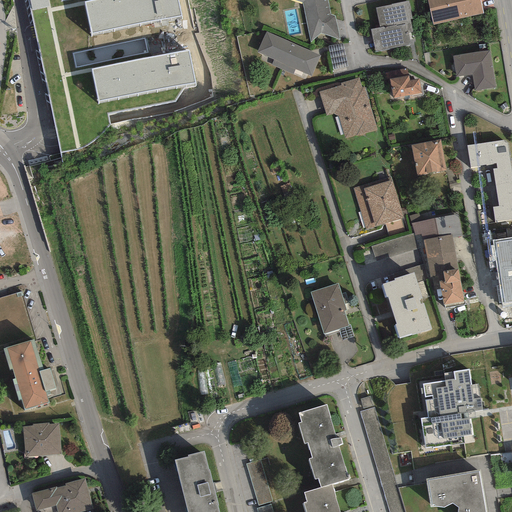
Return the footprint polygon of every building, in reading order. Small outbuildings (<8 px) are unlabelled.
[(27,0),(59,153),(79,149),(110,125),(108,111),(174,101),(183,85),(176,52),(169,18),(164,0),(27,0)] [(294,0),(302,3),(310,42),(320,33),(339,40),(334,16),(330,15),(327,0),(294,0)] [(391,5),(375,8),(379,28),(370,30),(375,52),(410,45),(408,33),(412,32),(410,19),(412,19),(408,0),(391,4),(391,5)] [(479,0),(427,0),(433,25),(483,12),(479,0)] [(294,44),(266,32),(257,52),(273,60),(271,65),(282,70),(294,44)] [(320,56),(294,44),(282,70),(292,75),(295,69),(311,77),(320,56)] [(346,69),(345,44),(331,44),(332,70),(346,69)] [(490,50),(452,56),(456,77),(472,75),(474,91),(495,88),(490,50)] [(407,68),(388,72),(393,98),(421,93),(419,79),(409,81),(407,68)] [(388,79),(387,73),(365,77),(371,95),(376,93),(374,82),(388,79)] [(358,78),(340,83),(341,86),(318,92),(327,116),(333,114),(338,117),(345,139),(377,130),(364,87),(361,88),(358,78)] [(441,139),(411,145),(417,176),(446,170),(441,139)] [(511,176),(506,139),(467,145),(470,167),(496,163),(496,168),(493,169),(498,206),(492,207),(494,222),(511,219),(511,176)] [(391,177),(353,188),(366,230),(385,224),(400,219),(403,218),(391,177)] [(458,214),(411,223),(415,236),(422,235),(423,241),(452,236),(452,238),(462,235),(458,214)] [(385,224),(389,237),(405,232),(400,219),(385,224)] [(413,233),(371,247),(375,262),(418,249),(413,233)] [(452,238),(452,236),(423,241),(429,277),(443,275),(443,272),(457,269),(452,238)] [(511,240),(495,243),(503,304),(511,302),(511,240)] [(416,265),(420,280),(427,278),(423,263),(416,265)] [(463,301),(457,269),(443,272),(443,275),(444,280),(439,281),(443,305),(463,301)] [(395,280),(382,284),(382,286),(380,286),(384,298),(387,297),(396,324),(394,325),(399,338),(411,334),(412,335),(432,329),(423,303),(420,304),(419,299),(422,298),(413,272),(394,278),(395,280)] [(338,283),(310,292),(323,334),(348,326),(344,311),(346,310),(338,283)] [(34,339),(3,349),(9,370),(12,369),(15,378),(12,379),(18,401),(21,400),(24,410),(49,402),(47,395),(50,394),(49,390),(56,388),(49,368),(43,370),(34,339)] [(472,384),(469,369),(444,373),(445,380),(422,384),(424,397),(432,396),(432,399),(425,400),(428,418),(420,419),(425,450),(465,443),(464,437),(473,435),(471,418),(461,420),(460,413),(482,410),(478,383),(472,384)] [(326,405),(298,413),(301,422),(298,423),(304,443),(307,443),(312,458),(308,459),(315,480),(318,479),(320,488),(332,484),(348,480),(339,446),(342,444),(341,439),(336,439),(326,405)] [(404,511),(373,408),(359,412),(389,511),(404,511)] [(32,426),(22,426),(25,457),(61,454),(58,423),(49,424),(48,423),(32,424),(32,426)] [(188,457),(174,460),(187,511),(218,511),(217,506),(219,505),(210,469),(208,469),(204,451),(188,455),(188,457)] [(272,502),(260,461),(246,466),(258,507),(272,502)] [(485,511),(479,472),(428,480),(432,505),(434,505),(434,507),(443,508),(452,503),(458,508),(457,511),(485,511)] [(56,487),(31,493),(36,511),(37,510),(37,511),(80,511),(92,509),(85,478),(65,484),(65,486),(56,488),(56,487)] [(320,488),(304,492),(306,501),(303,502),(306,511),(339,511),(332,484),(320,488)]
